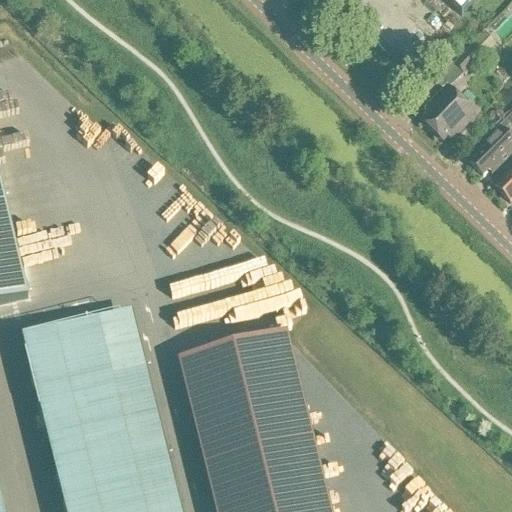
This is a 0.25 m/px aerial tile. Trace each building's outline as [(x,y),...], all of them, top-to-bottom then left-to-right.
[(441,0),(462,20),(481,0),(441,0)] [(434,83),(444,94),(421,117),(426,121),(421,127),(442,147),(447,142),(451,146),(476,121),(450,95),(485,61),(473,49),(453,69),(451,66),(434,83)] [(511,118),(483,148),(484,153),(469,168),(482,181),(489,175),(492,178),(511,157),(511,145),(509,142),(511,138),(511,118)] [(510,208),(511,205),(511,175),(495,193),(510,208)] [(0,308),(27,302),(0,189),(0,308)] [(177,511),(129,319),(26,345),(68,511),(177,511)] [(324,511),(284,345),(187,368),(221,511),(324,511)]
